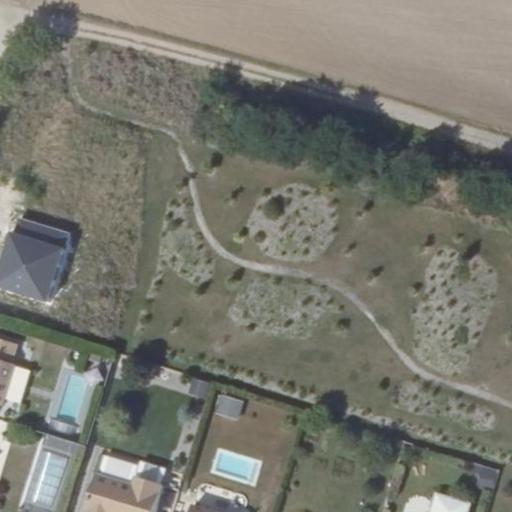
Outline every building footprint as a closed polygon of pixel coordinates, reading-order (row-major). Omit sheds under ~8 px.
[(0,414),(7,417),(10,403),(23,406),(35,366),(23,361),(30,342),(2,334),(0,338),(0,414)] [(222,394),(216,413),(238,420),(243,401),(222,394)] [(168,481),(185,486),(189,471),(172,465),(168,481)] [(480,467),(477,485),(491,487),(494,470),(480,467)] [(103,470),(89,511),(156,511),(166,481),(141,474),(139,482),(103,470)] [(469,511),(474,499),(440,489),(432,511),(469,511)] [(231,511),(197,502),(193,511),(231,511)]
